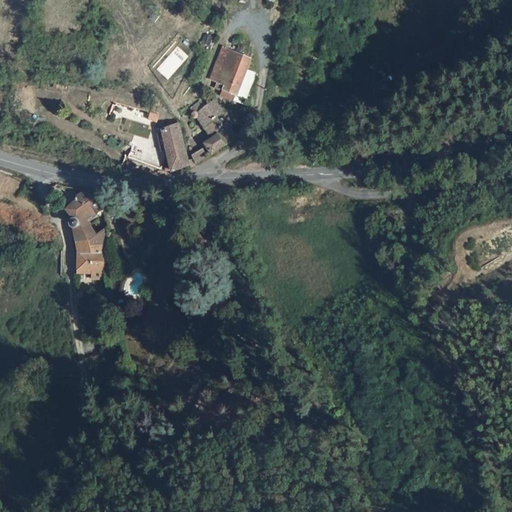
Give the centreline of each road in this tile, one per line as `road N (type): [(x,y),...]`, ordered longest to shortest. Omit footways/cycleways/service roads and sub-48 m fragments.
road 1 (unclassified): [(511,7),(315,107),(193,182)]
road 2 (track): [(42,171),(74,279),(79,415),(44,511)]
road 3 (secondary): [(511,135),(331,174),(193,182)]
road 4 (secondary): [(193,182),(90,181),(0,157)]
